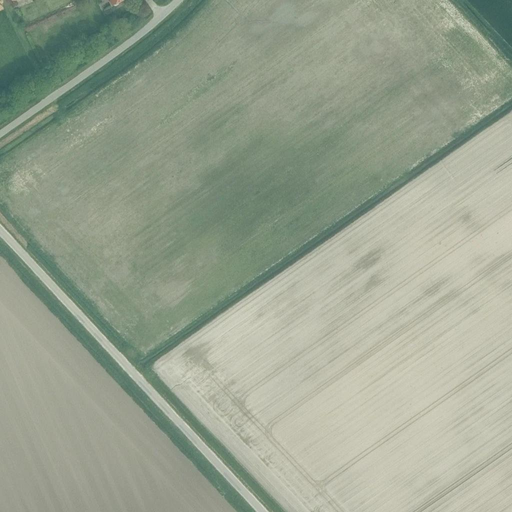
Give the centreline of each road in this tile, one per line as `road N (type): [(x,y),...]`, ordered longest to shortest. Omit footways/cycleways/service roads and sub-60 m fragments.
road 1 (tertiary): [(260,511),(0,230)]
road 2 (unclassified): [(0,134),(178,0)]
